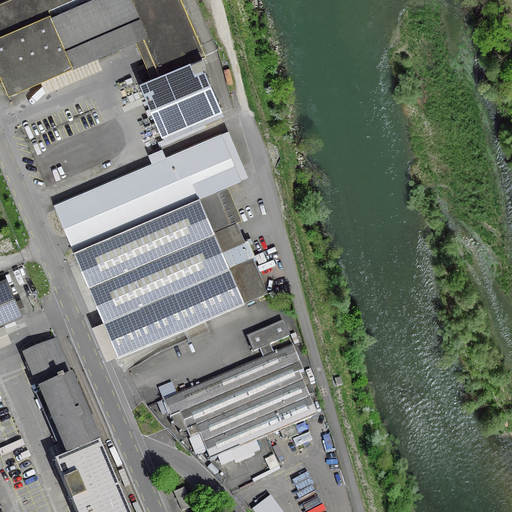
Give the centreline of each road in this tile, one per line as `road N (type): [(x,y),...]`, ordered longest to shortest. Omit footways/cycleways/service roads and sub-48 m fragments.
road 1 (track): [(220,0),(361,511)]
road 2 (unclassified): [(0,142),(156,511)]
road 3 (unknown): [(5,345),(65,511)]
road 4 (unknown): [(246,511),(149,424),(132,384)]
